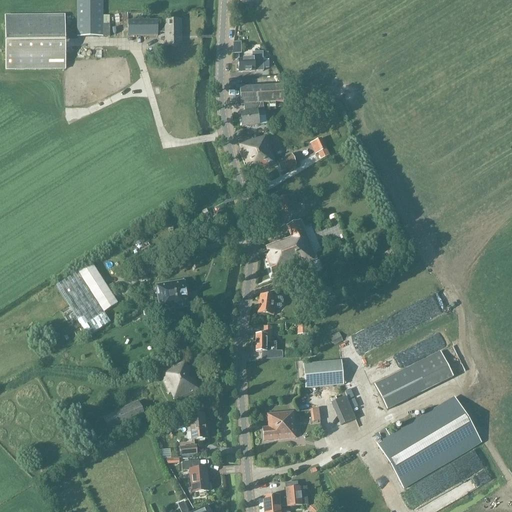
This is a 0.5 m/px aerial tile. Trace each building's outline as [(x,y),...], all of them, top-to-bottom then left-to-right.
[(76,0),(77,37),(110,36),(109,24),(103,24),(103,0),(76,0)] [(5,69),(65,69),(64,15),(4,15),(5,69)] [(180,21),(164,21),(164,26),(158,27),(158,20),(128,19),(127,36),(158,36),(158,33),(164,33),(165,47),(177,47),(181,47),(180,21)] [(233,43),(232,54),(241,54),(240,42),(233,43)] [(252,58),(238,59),(239,73),(255,72),(263,71),(263,68),(268,67),(268,60),(264,60),(264,58),(262,58),(262,52),(252,52),(252,58)] [(283,86),(240,88),(240,104),(243,104),(244,113),(240,113),(242,127),(259,125),(258,112),(263,111),(263,103),(283,102),(283,86)] [(266,136),(239,145),(241,152),(239,153),(248,174),(277,164),(280,173),(296,165),(292,154),(276,159),(268,135),(266,136)] [(326,149),(321,138),(310,144),(315,155),(326,149)] [(293,194),(276,201),(282,216),(299,210),(293,194)] [(268,255),(265,256),(273,277),(317,260),(300,220),(286,226),(291,237),(265,247),(268,255)] [(78,272),(55,286),(88,337),(110,323),(104,313),(117,304),(91,263),(78,272)] [(276,293),(288,288),(285,279),(272,283),(276,293)] [(183,283),(155,287),(157,300),(157,301),(177,298),(177,299),(185,298),(184,295),(184,293),(185,293),(186,293),(185,292),(183,283)] [(258,314),(274,315),(275,308),(279,309),(282,306),(282,300),(281,297),(260,295),(258,314)] [(177,298),(157,301),(159,313),(187,308),(186,298),(186,297),(185,298),(177,299),(177,298)] [(154,308),(142,310),(145,323),(156,321),(154,308)] [(271,343),(271,327),(263,327),(263,334),(255,335),(255,352),(267,352),(267,343),(271,343)] [(297,349),(285,350),(285,359),(298,358),(297,349)] [(440,352),(413,365),(374,385),(386,411),(426,391),(452,378),(440,352)] [(175,403),(200,390),(186,360),(156,374),(158,378),(160,377),(167,395),(171,394),(175,403)] [(341,361),(303,364),(305,389),(343,385),(341,361)] [(355,420),(345,397),(330,403),(340,426),(355,420)] [(382,440),(377,444),(403,488),(480,443),(454,398),(388,437),(386,431),(379,434),(382,440)] [(137,401),(102,418),(109,434),(145,418),(137,401)] [(268,428),(262,428),(263,441),(295,438),(293,413),(267,415),(268,428)] [(206,439),(204,415),(189,416),(191,441),(206,439)] [(179,455),(197,454),(196,446),(179,448),(179,455)] [(189,471),(191,493),(208,491),(210,490),(209,484),(207,483),(205,483),(205,478),(207,478),(206,468),(198,469),(198,461),(182,462),(183,471),(189,471)] [(285,496),(262,498),(263,511),(280,511),(280,508),(287,507),(293,507),(302,506),(300,487),(297,488),(297,482),(285,483),(285,489),(285,496)]
